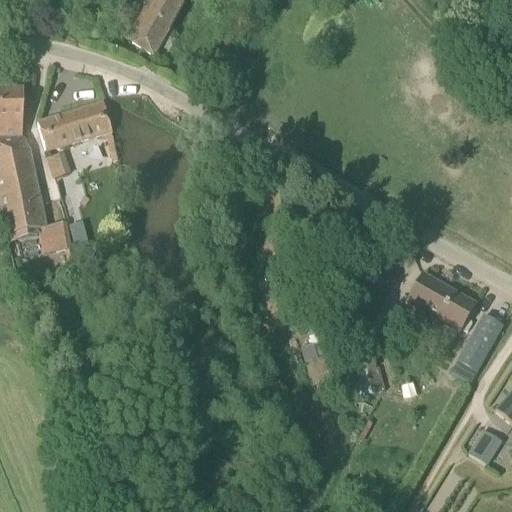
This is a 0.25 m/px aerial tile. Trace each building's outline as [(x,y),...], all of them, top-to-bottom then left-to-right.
[(144,0),(148,2),(125,42),(132,46),(154,58),(187,0),(144,0)] [(24,142),(24,92),(0,91),(0,142),(17,142),(24,142)] [(46,154),(113,135),(104,107),(37,127),(46,154)] [(42,210),(29,156),(27,154),(20,155),(17,142),(0,142),(0,197),(4,216),(42,210)] [(45,161),(52,181),(70,175),(64,155),(45,161)] [(4,216),(8,239),(47,231),(42,210),(4,216)] [(68,228),(54,230),(58,255),(65,254),(73,253),(68,228)] [(475,308),(423,278),(407,307),(459,337),(475,308)] [(356,301),(353,305),(354,311),(359,314),(364,313),(367,309),(367,303),(362,300),(356,301)] [(91,314),(81,317),(85,330),(94,327),(91,314)] [(484,319),(458,366),(477,377),(503,330),(484,319)] [(100,351),(91,354),(96,370),(105,367),(100,351)] [(469,391),(477,377),(458,366),(450,380),(469,391)] [(372,397),(367,374),(349,378),(355,401),(372,397)] [(511,426),(511,389),(494,411),(511,426)] [(468,456),(489,468),(503,443),(482,431),(468,456)]
